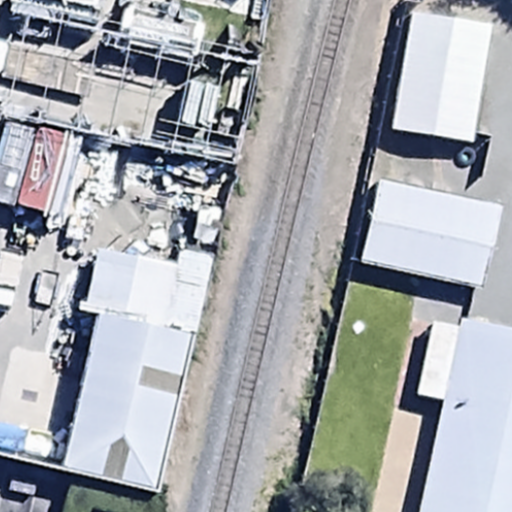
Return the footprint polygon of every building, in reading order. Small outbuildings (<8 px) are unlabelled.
[(488,15),(407,4),(390,131),(471,142),(488,15)] [(10,97),(2,133),(162,169),(170,134),(10,97)] [(492,202),(377,179),(361,259),(475,282),(492,202)] [(79,307),(92,310),(61,467),(159,486),(209,239),(179,233),(177,243),(95,227),(79,307)] [(444,398),(419,511),(511,511),(511,325),(461,315),(459,324),(430,318),(414,392),(444,398)]
